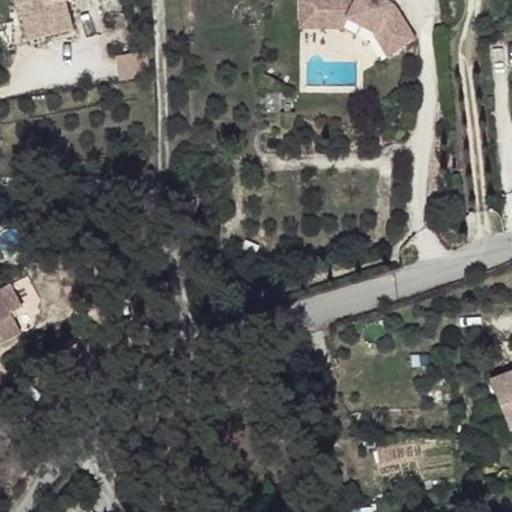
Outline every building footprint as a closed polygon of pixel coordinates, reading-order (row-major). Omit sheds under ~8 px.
[(37,13),(33,0),(17,0),(22,17),(25,16),(37,13)] [(25,16),(31,39),(73,28),(65,0),(33,0),(37,13),(25,16)] [(362,26),(345,17),(315,16),(315,0),(299,0),(299,29),(343,30),(356,37),(362,26)] [(396,6),(385,0),(315,0),(315,16),(345,17),(362,26),(377,33),(376,35),(389,56),(416,38),(396,6)] [(199,225),(195,199),(170,202),(174,229),(199,225)] [(0,343),(22,332),(15,319),(18,310),(24,307),(12,284),(0,290),(0,343)] [(84,355),(76,344),(62,353),(70,364),(84,355)] [(511,372),(491,380),(510,430),(511,429),(511,372)]
